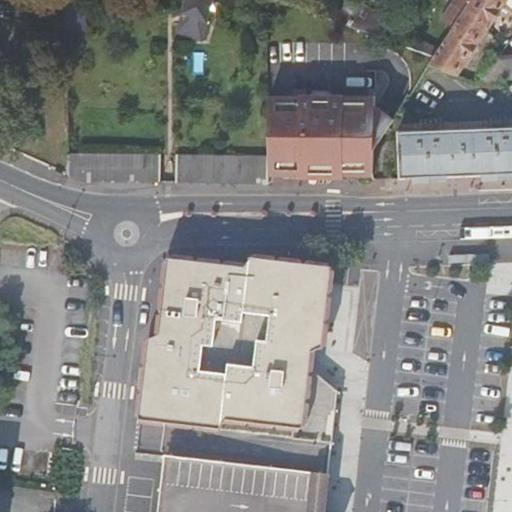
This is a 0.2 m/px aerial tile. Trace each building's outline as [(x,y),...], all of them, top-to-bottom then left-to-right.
[(206,22),(212,0),(186,0),(182,14),(206,22)] [(430,65),(456,75),(506,0),(473,0),(464,14),(454,29),(430,65)] [(456,0),(452,6),(464,14),(473,0),(456,0)] [(454,29),(464,14),(452,6),(442,21),(454,29)] [(182,14),(177,31),(201,38),(206,22),(182,14)] [(410,94),(300,93),(299,101),(267,100),(267,156),(266,167),(299,169),(299,175),(345,176),(345,170),(373,171),(373,149),(410,94)] [(511,128),(398,133),(399,179),(511,174),(511,128)] [(158,156),(66,155),(66,177),(79,182),(157,183),(158,156)] [(266,167),(267,156),(175,156),(174,183),(266,184),(266,167)] [(139,418),(248,430),(316,438),(316,441),(326,442),(328,422),(331,393),(309,375),(312,352),(317,349),(321,349),(326,309),(331,264),(250,257),(249,262),(243,268),(166,259),(160,317),(158,338),(148,338),(139,418)] [(316,438),(248,430),(244,466),(171,458),(164,511),(317,511),(326,442),(316,441),(316,438)]
